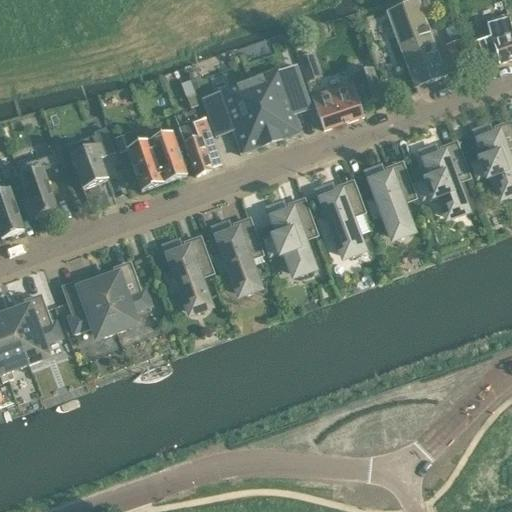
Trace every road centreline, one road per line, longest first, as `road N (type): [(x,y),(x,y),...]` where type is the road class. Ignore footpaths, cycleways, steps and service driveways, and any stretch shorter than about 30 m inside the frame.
road 1 (tertiary): [(0,266),(511,73)]
road 2 (tertiary): [(65,511),(218,459),(395,467)]
road 3 (tertiary): [(395,467),(511,357)]
